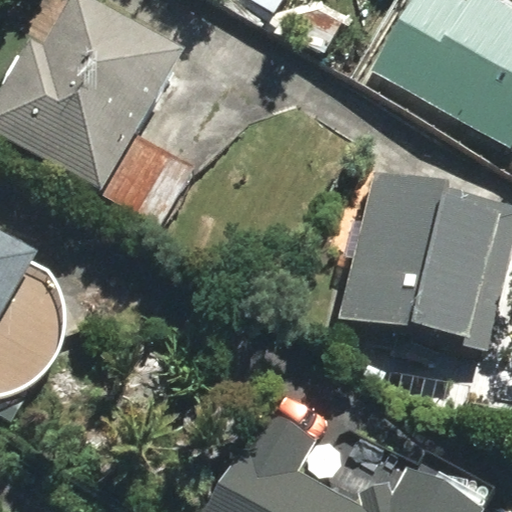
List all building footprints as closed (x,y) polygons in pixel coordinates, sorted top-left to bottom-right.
[(265,41),(291,0),(236,0),(226,15),(265,41)] [(430,0),(418,0),(363,87),(499,173),(506,163),(511,166),(511,33),(469,6),(461,20),(430,0)] [(0,96),(0,167),(86,222),(172,86),(64,18),(31,70),(21,63),(0,96)] [(477,383),(511,234),(360,200),(327,349),(477,383)] [(0,331),(48,253),(0,223),(0,331)] [(216,511),(417,511),(399,500),(391,511),(377,511),(377,510),(368,511),(319,511),(287,491),(307,460),(267,434),(216,511)]
